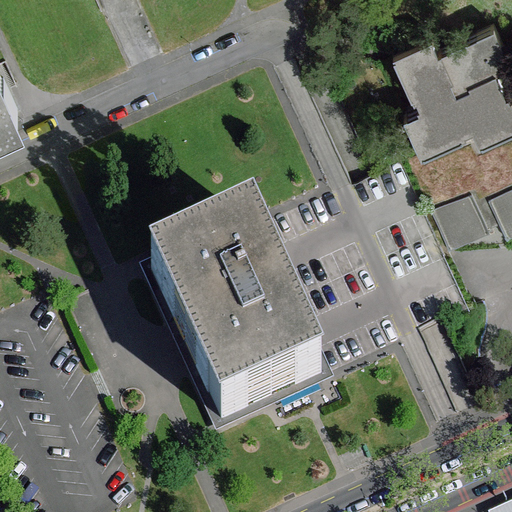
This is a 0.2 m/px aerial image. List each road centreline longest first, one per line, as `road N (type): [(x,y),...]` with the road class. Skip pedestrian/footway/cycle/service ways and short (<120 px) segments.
road 1 (residential): [(0,156),(274,34)]
road 2 (tertiary): [(511,423),(322,511)]
